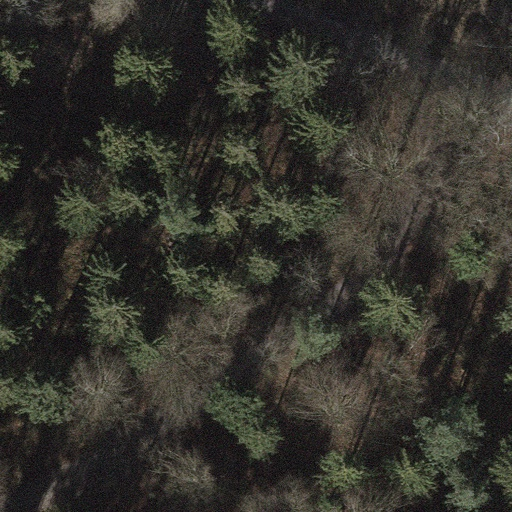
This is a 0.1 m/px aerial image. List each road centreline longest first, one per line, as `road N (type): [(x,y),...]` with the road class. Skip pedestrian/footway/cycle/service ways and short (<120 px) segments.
road 1 (track): [(511,140),(271,349),(0,490)]
road 2 (track): [(195,0),(294,16),(511,103)]
road 3 (track): [(401,59),(427,213)]
road 4 (track): [(65,461),(182,511)]
